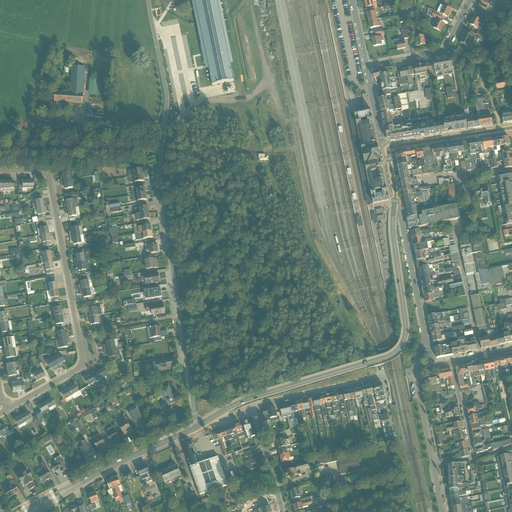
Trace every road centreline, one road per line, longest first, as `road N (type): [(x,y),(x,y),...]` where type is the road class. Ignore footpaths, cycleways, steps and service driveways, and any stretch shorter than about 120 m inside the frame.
road 1 (residential): [(148,0),(166,98),(161,200),(200,425)]
road 2 (secondary): [(393,208),(406,328),(399,348),(218,414)]
road 3 (residential): [(12,405),(82,363),(48,176),(0,170)]
road 4 (track): [(258,89),(275,101),(310,247),(328,273)]
road 5 (secondary): [(200,425),(41,505)]
road 6 (track): [(161,152),(0,149)]
road 7 (track): [(200,99),(243,99),(258,89),(264,76),(254,0)]
road 8 (residential): [(393,208),(425,341)]
road 9 (residential): [(450,362),(471,456),(432,465)]
road 10 (residential): [(468,0),(445,50),(366,67)]
road 11 (residential): [(385,376),(253,407)]
road 12 (secondary): [(387,150),(511,128)]
